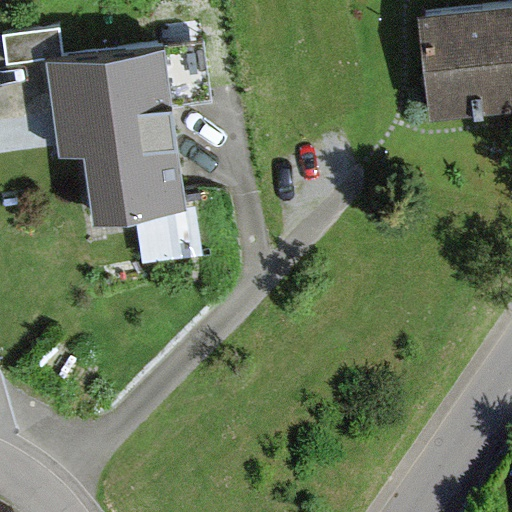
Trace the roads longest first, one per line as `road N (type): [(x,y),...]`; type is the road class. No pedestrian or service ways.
road 1 (unknown): [(28,482),(347,177)]
road 2 (residential): [(511,365),(410,511)]
